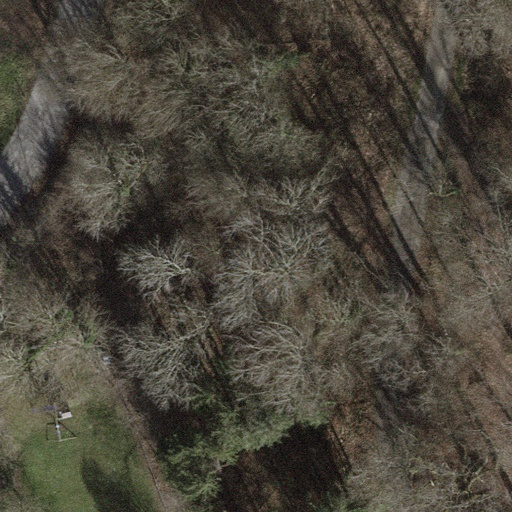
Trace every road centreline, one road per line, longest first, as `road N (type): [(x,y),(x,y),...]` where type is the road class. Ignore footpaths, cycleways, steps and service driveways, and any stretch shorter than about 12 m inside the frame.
road 1 (track): [(451,0),(385,361),(404,511)]
road 2 (track): [(0,184),(91,0)]
